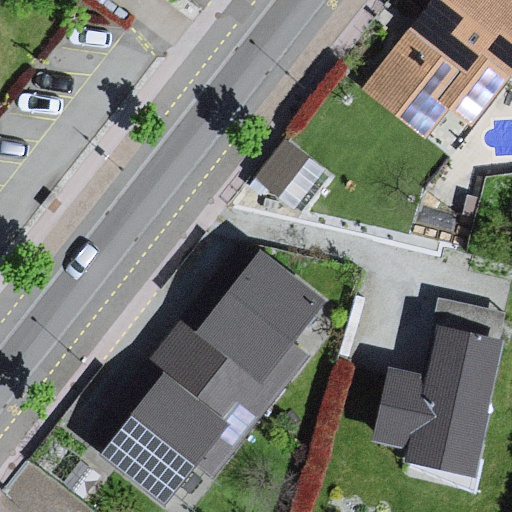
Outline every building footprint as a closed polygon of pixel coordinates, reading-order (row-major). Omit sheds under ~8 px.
[(511,0),(431,0),(359,85),(419,135),(450,100),(476,122),(511,80),(511,0)] [(328,168),(284,139),(256,174),(301,208),(328,168)] [(207,275),(164,333),(269,410),(313,351),(287,332),(318,291),(262,249),(230,292),(207,275)] [(473,471),(499,342),(443,331),(435,374),(434,377),(393,369),(380,435),(413,442),(409,458),(473,471)] [(269,410),(164,333),(112,401),(130,415),(97,458),(170,511),(205,465),(220,476),(269,410)]
